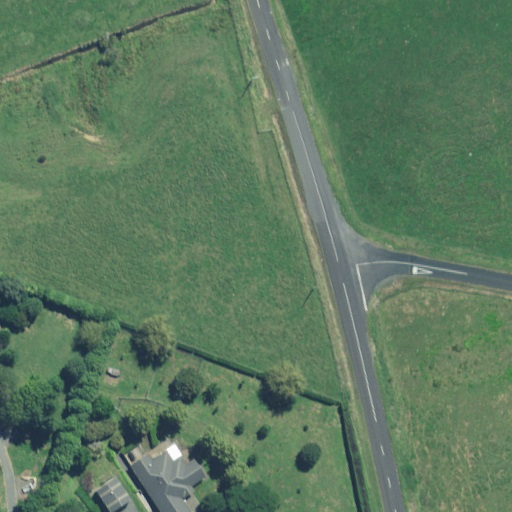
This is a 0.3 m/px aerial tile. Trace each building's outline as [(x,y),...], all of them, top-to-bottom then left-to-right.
[(110,365),(107,373),(122,379),(125,371),(110,365)] [(189,396),(177,391),(173,398),(186,404),(189,396)] [(107,417),(106,418),(105,419),(104,420),(103,421),(103,422),(102,424),(102,425),(102,427),(102,428),(103,429),(104,430),(105,431),(106,432),(107,433),(109,433),(110,433),(111,433),(113,433),(114,432),(115,432),(116,431),(117,429),(118,428),(118,427),(118,425),(118,424),(118,423),(117,421),(117,420),(116,419),(114,418),(113,418),(112,417),(110,417),(109,417),(108,417),(107,417)] [(92,420),(89,420),(88,421),(87,422),(85,423),(84,425),(84,426),(83,428),(83,429),(83,431),(84,432),(84,434),(85,435),(86,437),(88,438),(89,438),(91,439),(92,439),(94,439),(96,438),(97,438),(98,437),(100,436),(101,434),(101,433),(102,431),(102,430),(102,428),(101,426),(101,425),(100,424),(99,422),(97,421),(96,421),(94,420),(93,420),(92,420)] [(174,461),(167,451),(152,460),(141,443),(123,455),(161,511),(190,511),(179,495),(205,478),(193,460),(185,466),(180,457),(174,461)] [(129,495),(116,476),(95,491),(109,511),(113,511),(121,507),(118,502),(129,495)]
